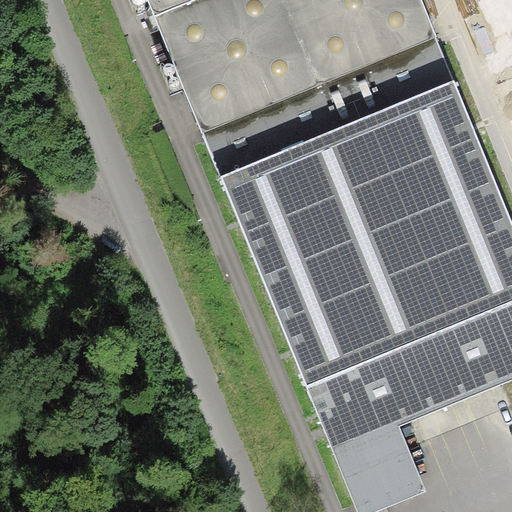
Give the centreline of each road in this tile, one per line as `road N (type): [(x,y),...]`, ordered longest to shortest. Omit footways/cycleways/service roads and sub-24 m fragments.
road 1 (residential): [(45,0),(257,511)]
road 2 (track): [(143,242),(0,168)]
